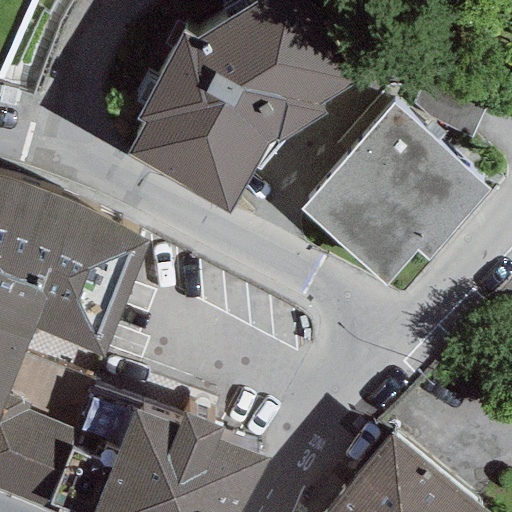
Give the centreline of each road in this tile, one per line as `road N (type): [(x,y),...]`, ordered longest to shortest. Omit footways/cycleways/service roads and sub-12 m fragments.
road 1 (residential): [(368,347),(346,305),(70,156)]
road 2 (residential): [(260,511),(368,347)]
road 3 (residential): [(511,219),(368,347)]
road 4 (residential): [(132,0),(102,45),(70,156)]
